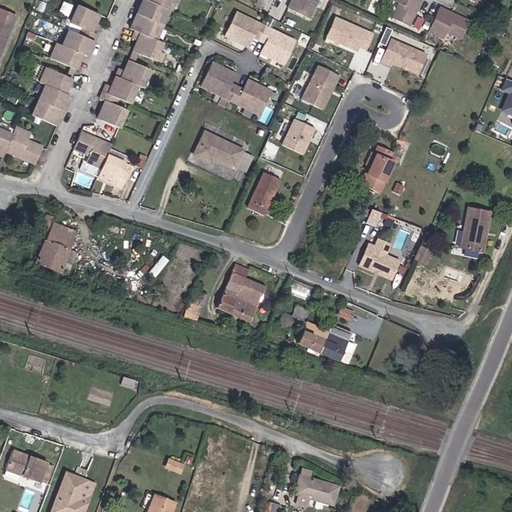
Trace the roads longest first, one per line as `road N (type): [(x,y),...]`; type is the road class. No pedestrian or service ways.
road 1 (residential): [(383,475),(178,400),(146,405),(109,442),(0,415)]
road 2 (unclassified): [(280,265),(44,190)]
road 3 (tertiary): [(433,511),(511,317)]
road 4 (residential): [(44,190),(127,0)]
road 5 (unclassified): [(451,333),(280,265)]
road 6 (residential): [(280,265),(347,107)]
